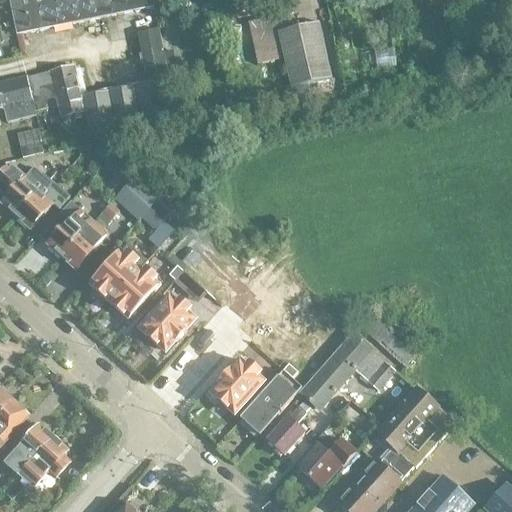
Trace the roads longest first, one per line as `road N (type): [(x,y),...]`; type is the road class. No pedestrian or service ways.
road 1 (residential): [(153,432),(0,288)]
road 2 (residential): [(243,511),(153,432)]
